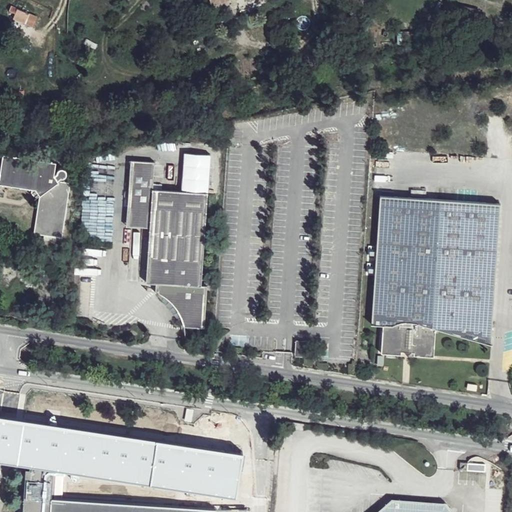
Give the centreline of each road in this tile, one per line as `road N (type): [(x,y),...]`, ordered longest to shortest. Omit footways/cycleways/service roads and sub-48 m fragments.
road 1 (residential): [(4,375),(511,444)]
road 2 (residential): [(511,411),(8,335)]
